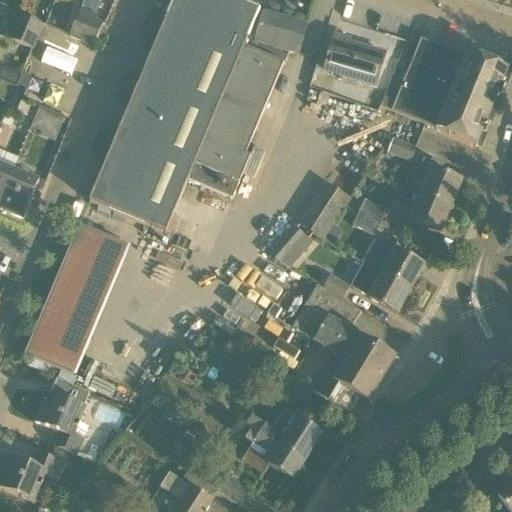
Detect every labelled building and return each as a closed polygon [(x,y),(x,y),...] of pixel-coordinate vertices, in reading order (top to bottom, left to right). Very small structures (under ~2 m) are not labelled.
[(300,49),(305,30),(306,27),(264,14),(263,15),(258,13),(259,12),(256,11),(255,13),(224,0),(177,0),(170,18),(167,17),(90,204),(166,235),(188,181),(232,200),(250,157),(246,155),(289,52),(298,56),(300,49)] [(69,37),(82,43),(91,19),(79,14),(69,37)] [(37,38),(42,26),(20,17),(15,29),(37,38)] [(93,47),(103,24),(91,19),(82,43),(93,47)] [(32,50),(37,38),(15,29),(10,41),(32,50)] [(375,86),(384,56),(348,45),(349,42),(334,38),(324,71),(375,86)] [(421,40),(395,102),(384,97),(380,107),(391,112),(436,130),(435,131),(476,147),(507,71),(461,52),(459,56),(421,40)] [(4,81),(16,85),(20,74),(8,70),(4,81)] [(31,78),(20,74),(16,85),(27,89),(31,78)] [(50,113),(45,126),(60,131),(65,119),(50,113)] [(410,163),(415,150),(393,141),(388,154),(410,163)] [(431,172),(414,165),(409,176),(426,183),(421,196),(451,208),(461,183),(431,171),(431,172)] [(0,203),(13,172),(0,166),(0,203)] [(0,210),(23,220),(39,183),(13,172),(0,203),(0,210)] [(299,226),(324,241),(351,197),(327,182),(299,226)] [(440,234),(451,208),(421,196),(416,208),(398,201),(393,213),(411,220),(410,221),(440,234)] [(379,225),(386,212),(365,202),(359,215),(379,225)] [(374,237),(379,225),(359,215),(353,227),(374,237)] [(73,377),(128,247),(80,227),(25,357),(59,372),(73,377)] [(289,271),(313,245),(294,229),(269,257),(289,271)] [(378,244),(374,242),(362,264),(382,275),(410,291),(423,268),(396,251),(395,252),(379,243),(378,244)] [(369,298),(368,300),(397,316),(410,291),(382,275),(362,264),(361,264),(363,265),(351,288),(369,298)] [(342,300),(349,289),(330,278),(324,288),(342,300)] [(360,339),(329,320),(340,301),(317,287),(305,306),(292,328),(314,341),(313,342),(346,362),(333,383),(321,377),(311,393),(349,417),(359,400),(368,405),(396,360),(361,338),(360,339)] [(185,366),(176,379),(189,387),(197,374),(185,366)] [(72,387),(75,379),(73,377),(59,372),(56,380),(72,387)] [(294,406),(301,393),(273,377),(266,390),(294,406)] [(56,380),(50,394),(82,408),(88,393),(72,387),(56,380)] [(77,457),(84,440),(88,429),(79,425),(86,409),(82,408),(50,394),(49,394),(36,425),(59,435),(54,448),(77,457)] [(316,418),(328,426),(335,415),(322,408),(316,418)] [(306,463),(323,436),(316,431),(319,426),(300,414),(285,439),(277,434),(278,432),(266,424),(260,434),(259,434),(306,463)] [(293,483),(306,463),(259,434),(260,434),(251,428),(245,439),(273,457),(267,466),(293,483)] [(53,481),(60,463),(38,454),(32,467),(9,457),(0,479),(0,490),(33,504),(44,477),(53,481)] [(511,511),(511,471),(502,479),(509,488),(497,498),(508,511),(511,511)] [(205,511),(217,493),(188,474),(183,483),(169,474),(160,489),(175,498),(183,503),(177,511),(205,511)] [(225,477),(217,491),(243,508),(252,494),(225,477)]
